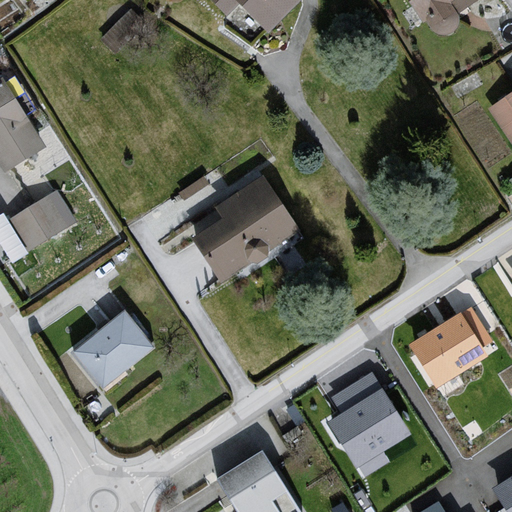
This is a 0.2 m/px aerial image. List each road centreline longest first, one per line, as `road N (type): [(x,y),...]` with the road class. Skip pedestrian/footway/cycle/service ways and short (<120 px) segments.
road 1 (residential): [(511,231),(130,486)]
road 2 (residential): [(89,478),(0,335)]
